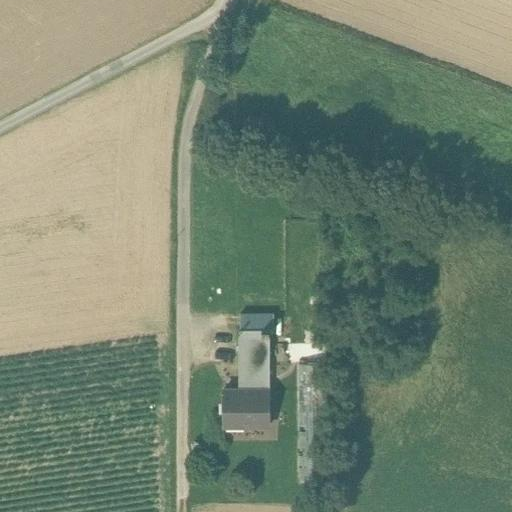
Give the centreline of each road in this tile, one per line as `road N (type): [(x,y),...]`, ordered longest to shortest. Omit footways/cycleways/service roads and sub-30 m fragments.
road 1 (track): [(236,0),(188,116),(180,501)]
road 2 (track): [(236,0),(0,126)]
